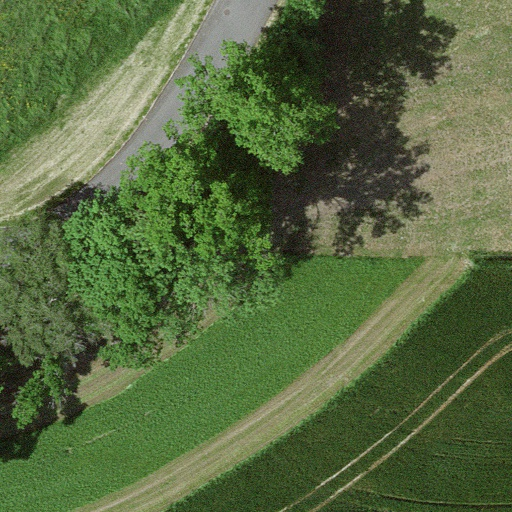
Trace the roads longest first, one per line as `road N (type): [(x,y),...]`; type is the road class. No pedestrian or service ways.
road 1 (residential): [(256,0),(186,116),(150,155),(52,228),(0,252)]
road 2 (track): [(0,363),(62,351),(126,314),(190,267),(257,187)]
